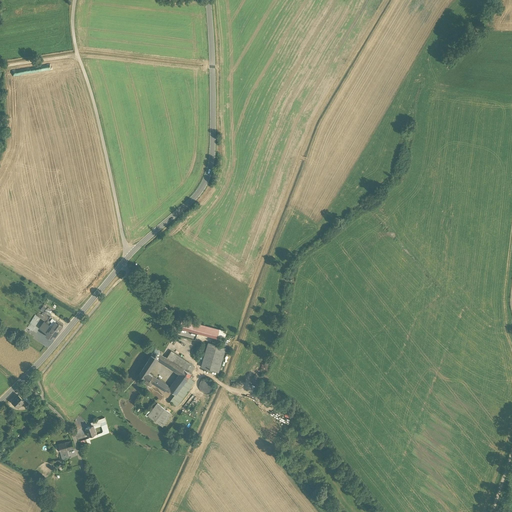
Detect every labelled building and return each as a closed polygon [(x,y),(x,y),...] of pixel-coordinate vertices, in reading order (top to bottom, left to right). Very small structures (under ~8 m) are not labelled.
[(45,313),(41,319),(45,321),(46,322),(50,316),(45,313)] [(50,316),(46,322),(52,326),(56,320),(50,316)] [(220,330),(182,319),(179,328),(217,338),(218,336),(220,330)] [(56,320),(52,326),(59,331),(63,325),(56,320)] [(46,322),(45,321),(40,328),(48,334),(46,336),(51,339),(52,337),(54,338),(59,331),(52,326),(46,322)] [(30,323),(27,328),(32,331),(35,326),(30,323)] [(225,348),(208,343),(201,367),(218,372),(225,348)] [(152,354),(139,375),(149,381),(150,380),(151,379),(153,376),(148,373),(157,358),(159,360),(162,355),(159,353),(160,352),(155,349),(151,354),(152,354)] [(169,359),(172,361),(177,365),(178,365),(186,371),(191,364),(182,359),(176,355),(171,351),(167,358),(169,359)] [(167,358),(162,355),(159,360),(180,373),(180,375),(171,387),(169,390),(176,394),(170,401),(177,406),(195,382),(188,377),(191,374),(186,371),(178,365),(177,365),(172,361),(169,359),(167,358)] [(171,387),(153,376),(151,379),(168,389),(169,390),(171,387)] [(214,389),(214,386),(214,383),(212,381),(210,379),(207,379),(204,379),(201,381),(200,383),(199,386),(200,389),(202,391),(204,393),(207,393),(210,393),(212,391),(214,389)] [(29,396),(25,392),(20,397),(24,400),(25,400),(29,396)] [(19,395),(13,401),(18,407),(24,400),(20,397),(19,395)] [(34,399),(29,395),(29,396),(25,400),(30,404),(34,399)] [(156,402),(148,415),(162,425),(171,413),(156,402)] [(181,410),(178,416),(190,422),(193,417),(181,410)] [(105,418),(91,423),(92,426),(94,426),(96,426),(95,425),(101,423),(102,426),(103,430),(103,433),(97,435),(97,434),(89,437),(90,440),(109,433),(105,418)] [(92,426),(86,429),(89,437),(97,434),(94,426),(92,426)] [(72,441),(58,445),(61,457),(68,455),(67,451),(74,449),(72,441)] [(54,462),(55,468),(63,466),(61,460),(54,462)]
